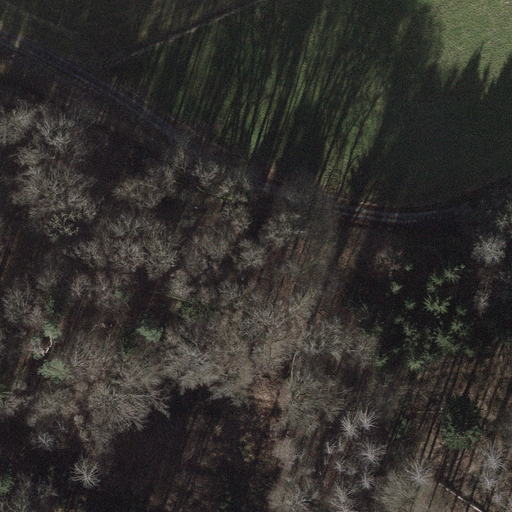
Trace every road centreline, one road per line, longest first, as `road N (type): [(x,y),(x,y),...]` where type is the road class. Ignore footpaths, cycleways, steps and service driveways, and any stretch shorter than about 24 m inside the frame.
road 1 (track): [(431,216),(350,215),(0,38)]
road 2 (track): [(0,74),(175,148),(209,150)]
